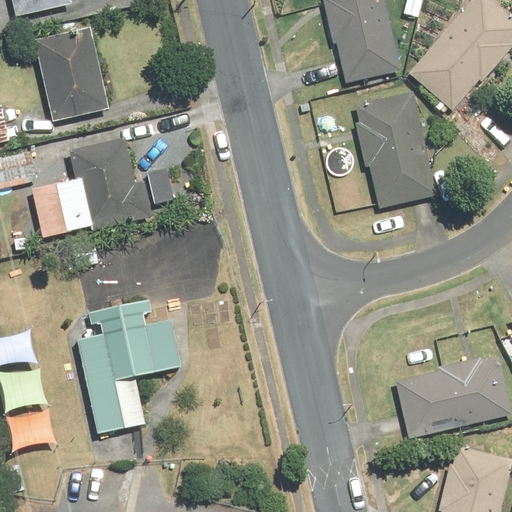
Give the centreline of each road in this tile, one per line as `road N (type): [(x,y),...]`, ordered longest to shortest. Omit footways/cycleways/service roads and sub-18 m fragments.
road 1 (residential): [(294,292),(223,0)]
road 2 (residential): [(511,219),(449,256),(294,292)]
road 3 (residential): [(342,511),(294,292)]
